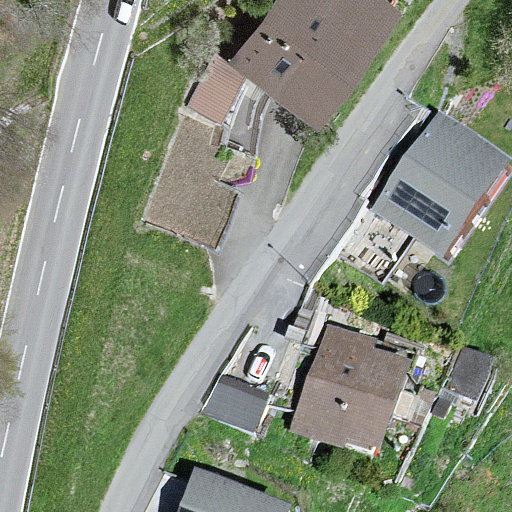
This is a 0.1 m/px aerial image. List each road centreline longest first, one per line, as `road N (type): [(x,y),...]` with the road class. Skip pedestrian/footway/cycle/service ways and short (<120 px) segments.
road 1 (unclassified): [(452,0),(258,267),(146,449),(119,511)]
road 2 (tertiary): [(0,460),(110,0)]
